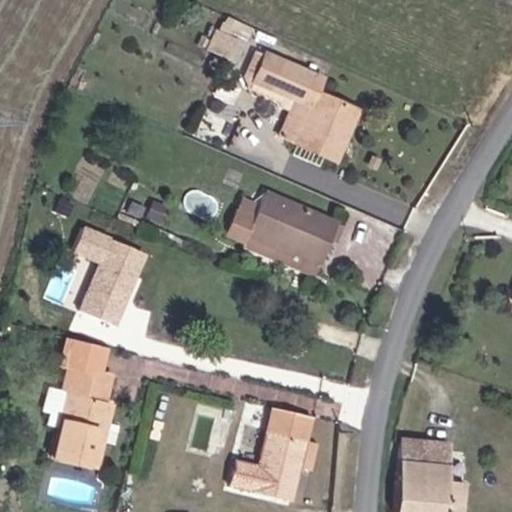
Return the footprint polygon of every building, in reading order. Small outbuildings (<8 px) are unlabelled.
[(272,45),(260,74),(299,90),(317,98),(302,133),(343,150),(350,132),(343,129),(357,96),(324,82),(329,68),(272,45)] [(284,126),(302,133),(317,98),(299,90),(284,126)] [(263,208),(242,199),(231,225),(249,233),(252,226),(325,257),(343,214),(273,184),(263,208)] [(320,269),(325,257),(252,226),(247,237),(320,269)] [(149,255),(84,227),(73,254),(98,264),(79,309),(119,326),(149,255)] [(73,355),(67,378),(74,380),(57,446),(101,457),(108,430),(114,432),(116,424),(109,422),(117,392),(110,390),(116,367),(73,355)] [(402,402),(392,400),(390,417),(399,419),(402,402)] [(317,417),(279,407),(276,420),(314,429),(317,417)] [(239,475),(262,481),(301,489),(314,429),(276,420),(268,453),(245,448),(239,475)] [(327,432),(314,429),(308,456),(320,459),(327,432)] [(448,454),(398,450),(394,499),(459,504),(462,468),(447,467),(448,454)] [(51,473),(80,478),(82,464),(54,459),(51,473)]
